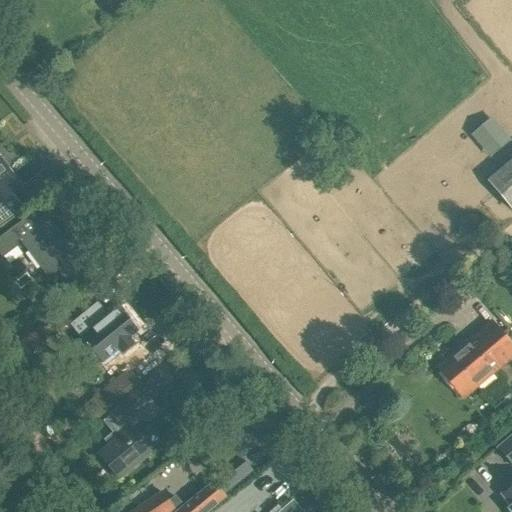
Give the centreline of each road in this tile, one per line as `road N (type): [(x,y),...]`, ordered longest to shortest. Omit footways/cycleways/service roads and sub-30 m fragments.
road 1 (unclassified): [(382,511),(0,68)]
road 2 (track): [(69,511),(0,361)]
